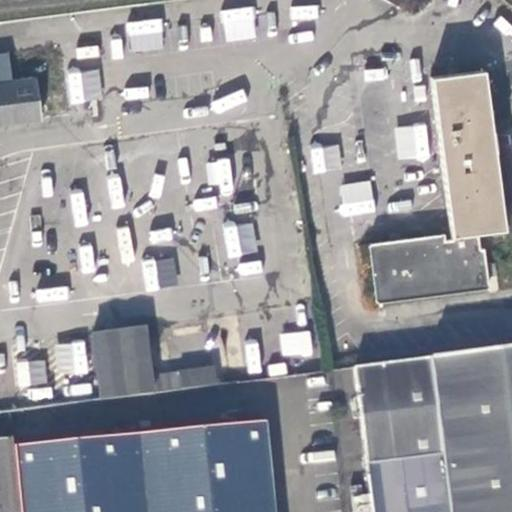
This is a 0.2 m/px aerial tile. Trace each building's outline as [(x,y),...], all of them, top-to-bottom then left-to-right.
[(253,8),(222,9),(223,40),(254,39),(253,8)] [(131,48),(161,48),(162,20),(131,20),(131,48)] [(0,125),(41,121),(36,80),(11,83),(7,55),(0,56),(0,125)] [(369,244),(377,303),(489,288),(486,268),(483,248),(479,249),(477,232),(503,229),(482,70),(430,77),(451,237),(444,238),(444,234),(369,244)] [(69,71),(69,100),(99,100),(99,71),(69,71)] [(172,257),(151,260),(155,287),(176,283),(172,257)] [(98,400),(151,393),(143,330),(92,336),(98,400)] [(283,354),(311,353),(310,332),(282,334),(283,354)] [(511,511),(511,347),(352,369),(370,511),(511,511)] [(47,381),(43,359),(22,363),(26,385),(47,381)] [(179,389),(215,385),(212,366),(176,371),(179,389)] [(157,391),(179,389),(176,371),(154,375),(157,391)] [(18,511),(270,511),(262,424),(12,448),(18,511)] [(12,430),(13,446),(39,444),(38,428),(12,430)] [(0,511),(18,511),(12,448),(11,440),(0,440),(0,511)]
